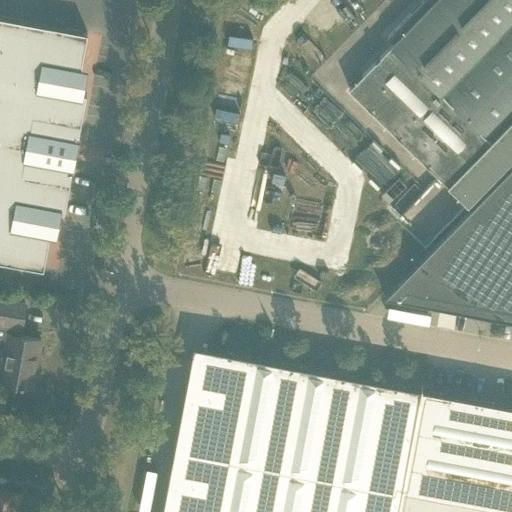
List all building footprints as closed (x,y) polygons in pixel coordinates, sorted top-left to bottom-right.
[(393,42),(362,74),(361,73),(348,87),(467,202),(511,156),(511,0),(422,0),(387,36),(393,42)] [(53,208),(63,210),(71,169),(69,169),(69,170),(67,169),(74,131),(76,132),(78,133),(85,92),(76,90),(87,31),(0,14),(0,259),(42,267),(53,208)] [(511,163),(384,295),(440,305),(457,308),(511,318),(511,163)] [(398,212),(416,232),(431,218),(439,226),(462,205),(436,177),(398,212)] [(0,345),(4,346),(2,359),(0,367),(0,378),(31,384),(40,338),(17,334),(18,325),(20,326),(24,302),(0,297),(0,345)] [(511,511),(511,401),(212,346),(180,511),(511,511)] [(0,486),(0,511),(16,511),(20,490),(0,486)]
